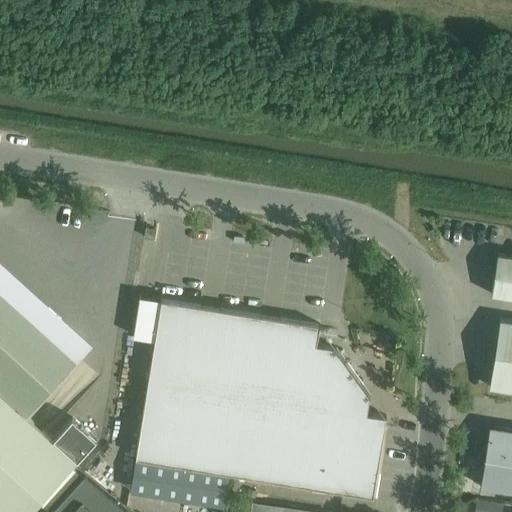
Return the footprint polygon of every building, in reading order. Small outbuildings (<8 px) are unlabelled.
[(144,237),(154,238),(155,229),(146,227),(144,237)] [(511,255),(497,253),(491,293),(511,296),(511,255)] [(0,511),(29,511),(39,502),(46,509),(78,474),(70,467),(76,461),(76,460),(96,438),(72,416),(52,439),(25,415),(25,414),(76,358),(0,289),(0,511)] [(373,495),(386,415),(366,412),(370,393),(336,346),(316,343),(319,323),(160,298),(135,457),(373,495)] [(511,319),(499,318),(489,386),(511,389),(511,319)] [(511,428),(490,425),(482,472),(480,486),(511,490),(511,428)] [(128,511),(83,474),(49,511),(128,511)] [(232,498),(231,507),(246,508),(247,500),(232,498)] [(477,499),(474,511),(484,511),(486,500),(477,499)]
